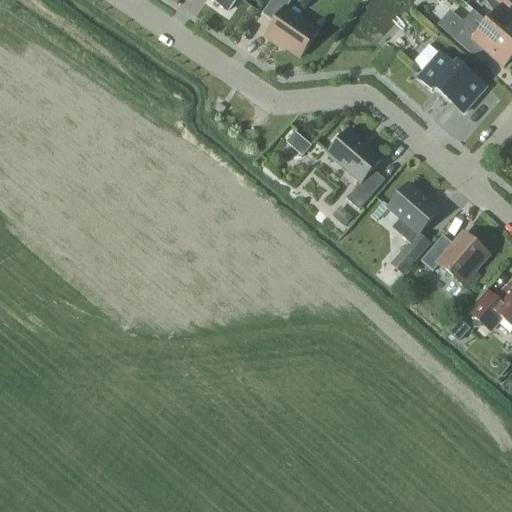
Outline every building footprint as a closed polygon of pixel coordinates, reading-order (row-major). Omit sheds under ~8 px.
[(207,0),(226,13),(235,0),(207,0)] [(299,60),(318,33),(285,10),(291,1),(289,0),(271,0),(261,15),(274,24),(264,38),(276,47),(278,45),(299,60)] [(486,24),(511,46),(511,16),(507,13),(511,7),(511,0),(488,0),(486,3),(494,14),(486,24)] [(503,68),(511,57),(511,46),(486,24),(479,33),(465,27),(453,41),(471,56),(479,47),(503,68)] [(447,40),(453,33),(443,25),(437,32),(447,40)] [(453,68),(439,55),(417,80),(431,93),(434,89),(463,115),(484,89),(456,64),(453,68)] [(286,144),(302,157),(310,147),(294,133),(286,144)] [(358,212),(384,182),(372,171),(380,162),(346,133),(327,155),(360,184),(345,201),(358,212)] [(403,278),(430,246),(419,236),(438,213),(408,186),(387,210),(399,220),(391,230),(408,244),(390,266),(403,278)] [(344,229),(352,219),(339,208),(330,218),(344,229)] [(488,256),(471,241),(464,235),(453,247),(442,237),(420,263),(432,273),(437,267),(466,291),(478,277),(473,273),(488,256)] [(511,284),(497,302),(486,292),(467,313),(491,335),(503,321),(511,329),(511,284)] [(460,323),(449,335),(458,343),(469,330),(460,323)]
